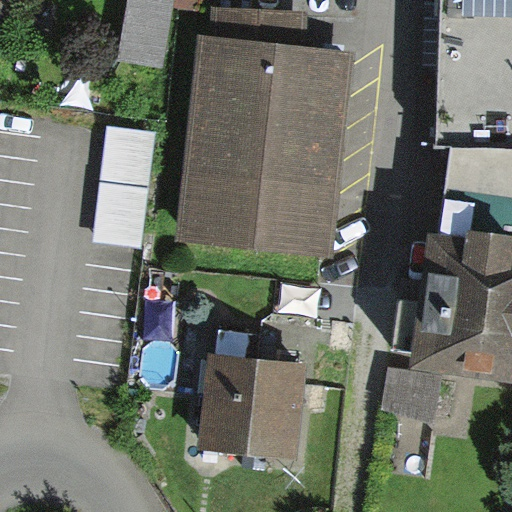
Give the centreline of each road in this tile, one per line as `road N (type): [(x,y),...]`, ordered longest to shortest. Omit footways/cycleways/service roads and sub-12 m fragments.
road 1 (residential): [(399,0),(372,253)]
road 2 (residential): [(130,511),(103,480),(73,465),(40,460),(0,469)]
